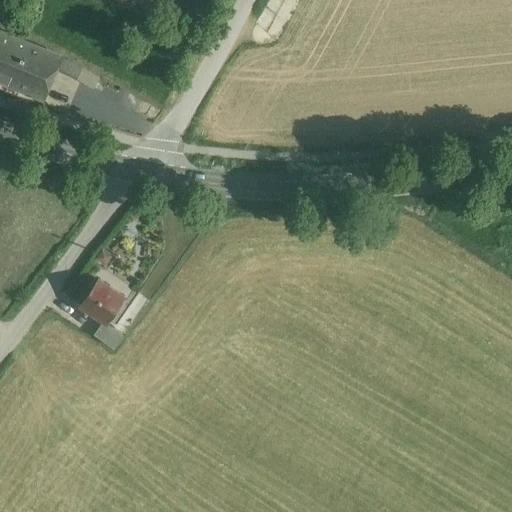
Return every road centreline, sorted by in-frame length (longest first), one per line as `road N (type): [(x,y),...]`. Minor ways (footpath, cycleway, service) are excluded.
road 1 (secondary): [(511,170),(243,182),(138,168)]
road 2 (residential): [(138,168),(0,349)]
road 3 (residential): [(138,168),(201,84),(247,0)]
road 4 (secondary): [(138,168),(0,131)]
